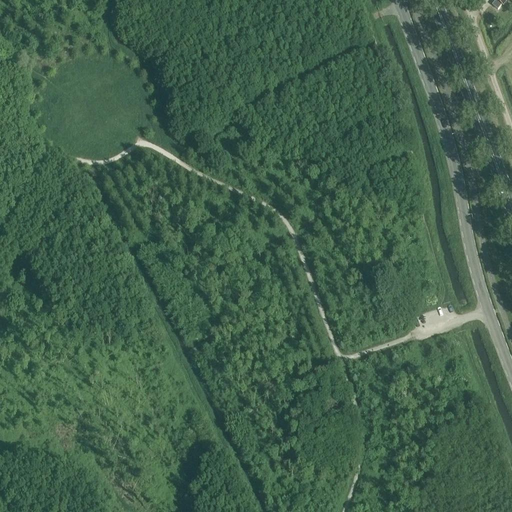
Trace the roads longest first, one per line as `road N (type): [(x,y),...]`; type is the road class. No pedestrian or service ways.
road 1 (tertiary): [(511,370),(475,266),(446,131),(399,0)]
road 2 (secondary): [(434,0),(511,207)]
road 3 (unclassified): [(511,128),(464,0)]
